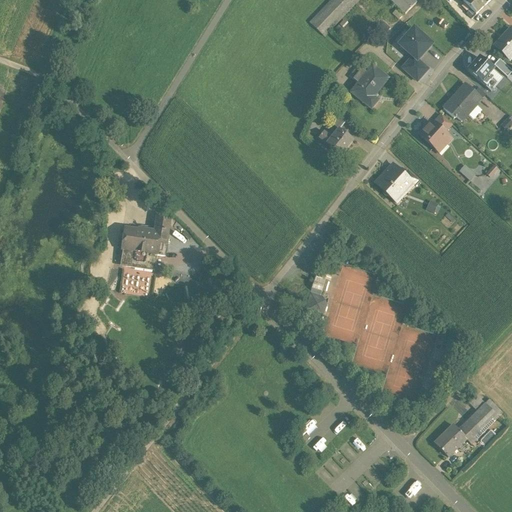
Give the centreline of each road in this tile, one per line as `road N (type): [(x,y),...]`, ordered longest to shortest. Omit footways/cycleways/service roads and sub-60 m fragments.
road 1 (residential): [(507,0),(423,94),(262,305)]
road 2 (residential): [(463,511),(262,305)]
road 3 (residential): [(97,511),(260,303)]
road 4 (unclassified): [(228,0),(131,168)]
road 5 (residential): [(260,303),(131,168)]
road 6 (track): [(0,61),(52,84),(131,168)]
road 7 (track): [(404,451),(511,333)]
